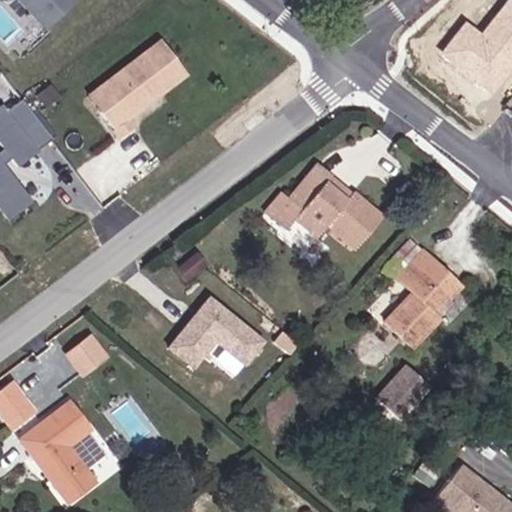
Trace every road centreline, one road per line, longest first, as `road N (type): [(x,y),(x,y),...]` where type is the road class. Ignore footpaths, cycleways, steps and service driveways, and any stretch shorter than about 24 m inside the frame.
road 1 (residential): [(353,67),(317,105),(0,344)]
road 2 (tertiary): [(353,67),(511,191)]
road 3 (unknown): [(141,238),(113,178),(158,138)]
